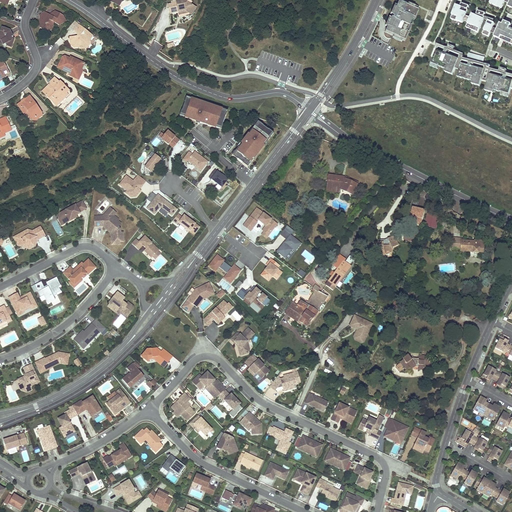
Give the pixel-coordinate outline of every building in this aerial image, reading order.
[(185,0),(177,0),(176,0),(176,1),(171,2),(171,4),(168,5),(169,13),(177,12),(180,11),(180,10),(185,10),(185,11),(188,13),(192,15),(196,8),(190,5),(186,2),(185,0)] [(501,9),(505,0),(491,0),(490,4),(501,9)] [(418,11),(399,2),(393,16),(394,16),(392,21),(391,20),(386,32),(405,41),(408,33),(406,32),(413,18),(415,18),(418,11)] [(463,23),(467,12),(455,7),(451,19),(463,23)] [(53,28),(53,26),(53,24),(52,24),(53,22),(53,21),(55,21),(55,23),(58,25),(66,21),(62,15),(55,11),(53,13),(51,16),(48,14),(45,19),(40,19),(40,28),(43,30),(46,28),(49,30),(53,28)] [(478,32),(483,21),(471,16),(466,27),(478,32)] [(408,33),(415,18),(413,18),(406,32),(408,33)] [(74,30),(78,25),(74,22),(66,31),(74,30)] [(511,31),(509,30),(511,25),(504,22),(503,25),(500,24),(494,37),(500,40),(499,41),(502,43),(503,41),(511,44),(511,31)] [(489,37),(494,26),(488,23),(483,34),(489,37)] [(74,47),(77,47),(80,47),(81,49),(86,48),(86,44),(90,43),(90,40),(92,36),(78,25),(74,30),(79,34),(80,33),(81,34),(79,37),(77,37),(70,38),(70,45),(74,47)] [(11,48),(13,44),(14,40),(12,39),(11,37),(13,36),(10,31),(9,30),(2,27),(0,32),(0,40),(1,41),(3,45),(6,44),(7,46),(11,48)] [(464,54),(437,44),(430,60),(432,61),(436,51),(438,47),(445,49),(448,50),(461,55),(459,60),(455,69),(459,70),(461,64),(462,60),(469,62),(472,63),(484,66),(485,64),(463,58),(464,54)] [(455,69),(459,60),(446,55),(448,50),(445,49),(443,53),(436,51),(432,61),(431,64),(439,67),(440,64),(447,67),(446,70),(454,73),(455,69)] [(469,53),(467,59),(483,63),(485,57),(469,53)] [(77,76),(79,74),(81,70),(84,64),(73,59),(71,60),(64,57),(62,58),(58,66),(70,72),(69,74),(70,76),(75,78),(77,76)] [(0,62),(0,78),(5,76),(9,73),(3,61),(0,62)] [(482,80),(485,70),(471,66),(472,63),(469,62),(468,66),(461,64),(459,70),(459,73),(474,78),(473,81),(481,84),(482,80)] [(485,70),(482,80),(488,82),(490,75),(491,71),(504,75),(507,76),(506,79),(511,80),(511,85),(511,89),(511,88),(511,75),(491,69),(487,68),(485,67),(485,70)] [(473,81),(474,78),(459,73),(457,77),(473,81)] [(488,82),(486,88),(494,90),(495,87),(502,89),(502,92),(509,94),(511,89),(511,85),(511,80),(506,79),(507,76),(504,75),(503,78),(490,75),(488,82)] [(42,91),(46,95),(50,99),(53,96),(58,102),(67,94),(65,91),(67,88),(60,81),(59,82),(54,78),(49,82),(50,84),(49,86),(48,85),(42,91)] [(22,102),(19,103),(17,105),(23,113),(27,110),(33,119),(42,113),(29,96),(25,99),(25,100),(22,102)] [(53,96),(50,99),(56,105),(58,102),(53,96)] [(222,110),(210,105),(210,107),(202,104),(203,103),(191,98),(191,100),(186,98),(180,114),(186,116),(185,117),(196,121),(197,120),(201,121),(200,122),(208,125),(216,128),(216,126),(222,128),(224,121),(227,113),(222,111),(222,110)] [(27,110),(23,113),(24,115),(26,114),(31,121),(33,119),(27,110)] [(0,137),(4,136),(4,134),(12,130),(6,119),(0,122),(0,137)] [(242,163),(246,166),(249,162),(251,163),(254,159),(252,158),(255,154),(257,156),(264,146),(263,145),(266,141),(267,142),(270,138),(269,137),(272,133),(268,129),(268,130),(263,126),(259,123),(256,127),(255,126),(252,130),(253,131),(250,135),(249,134),(244,140),(241,144),(243,145),(241,147),(240,146),(238,148),(238,147),(235,151),(237,152),(233,157),(237,160),(238,159),(242,163)] [(161,138),(173,148),(179,141),(167,131),(164,135),(161,138)] [(143,174),(149,175),(150,172),(158,163),(160,165),(163,161),(152,152),(149,155),(152,158),(144,168),(143,174)] [(207,162),(194,152),(192,155),(189,152),(183,160),(186,162),(187,161),(192,165),(193,164),(195,165),(194,166),(200,171),(207,162)] [(222,188),(229,180),(215,169),(209,177),(222,188)] [(141,188),(146,181),(138,175),(133,181),(126,176),(119,185),(127,191),(125,193),(129,196),(131,193),(134,193),(137,195),(141,191),(140,190),(139,189),(140,187),(141,188)] [(343,177),(331,175),(330,181),(327,181),(326,187),(341,190),(352,195),(354,189),(357,184),(346,180),(343,179),(343,177)] [(159,195),(157,196),(147,209),(154,214),(160,208),(161,208),(172,216),(177,209),(171,205),(171,206),(169,204),(159,195)] [(79,212),(86,209),(82,201),(56,215),(58,219),(65,222),(68,220),(69,221),(72,220),(73,217),(76,215),(80,213),(79,212)] [(113,216),(116,213),(110,208),(103,216),(113,216)] [(250,217),(251,218),(258,209),(257,208),(250,217)] [(264,232),(269,235),(278,224),(258,209),(251,218),(250,217),(246,222),(253,228),(257,223),(257,222),(258,220),(266,226),(262,230),(264,232)] [(185,216),(184,215),(182,217),(178,214),(173,221),(177,224),(178,223),(189,232),(190,231),(193,233),(198,226),(185,216)] [(436,228),(438,216),(426,215),(425,227),(436,228)] [(117,221),(118,220),(113,216),(103,216),(94,217),(95,227),(102,226),(104,225),(106,227),(107,226),(110,229),(109,230),(112,232),(113,245),(120,244),(120,242),(123,242),(123,232),(120,232),(120,229),(118,227),(121,224),(117,221)] [(243,225),(251,231),(253,228),(246,222),(243,225)] [(109,230),(110,229),(107,226),(106,227),(104,225),(102,226),(111,233),(111,245),(113,245),(112,232),(109,230)] [(193,235),(199,227),(198,226),(193,233),(190,231),(189,232),(193,235)] [(37,240),(45,236),(40,227),(35,229),(35,232),(32,231),(27,230),(13,237),(18,246),(21,247),(25,245),(33,247),(35,246),(36,244),(35,242),(34,241),(35,239),(37,240)] [(291,235),(284,230),(280,235),(287,240),(291,235)] [(277,251),(285,258),(292,250),(291,249),(292,248),(296,251),(301,244),(291,235),(287,240),(285,242),(286,243),(285,244),(284,243),(277,251)] [(159,250),(145,236),(139,242),(135,246),(138,250),(143,245),(144,247),(145,246),(147,247),(146,248),(144,250),(151,258),(153,256),(157,251),(159,250)] [(381,257),(383,256),(386,255),(384,253),(388,251),(390,253),(391,253),(393,247),(398,245),(394,236),(387,239),(388,241),(385,242),(379,242),(373,243),(373,251),(378,251),(381,257)] [(460,250),(460,251),(473,252),(473,253),(478,253),(483,253),(484,241),(474,240),(474,241),(461,240),(461,239),(453,238),(452,249),(460,250)] [(304,251),(302,255),(306,256),(305,261),(312,264),(315,256),(304,251)] [(338,268),(344,261),(345,259),(339,254),(332,264),(338,268)] [(224,278),(230,283),(240,271),(234,265),(232,268),(223,261),(221,259),(217,255),(208,266),(213,270),(218,263),(219,264),(218,266),(219,267),(227,274),(224,278)] [(86,261),(93,268),(86,274),(87,275),(96,268),(88,259),(86,261)] [(268,267),(261,275),(266,279),(270,274),(272,277),(274,275),(278,278),(282,273),(277,269),(280,266),(271,259),(268,262),(270,264),(268,267)] [(93,268),(86,261),(83,264),(81,263),(73,271),(70,267),(63,273),(70,281),(74,285),(81,279),(82,278),(85,275),(86,274),(93,268)] [(335,287),(342,277),(350,266),(344,261),(338,268),(329,281),(335,287)] [(300,269),(297,274),(303,278),(306,273),(300,269)] [(61,291),(58,286),(60,285),(56,277),(46,283),(47,285),(48,287),(44,288),(44,287),(41,282),(34,285),(38,291),(41,297),(44,295),(48,304),(55,300),(53,296),(57,295),(56,293),(61,291)] [(81,279),(74,285),(70,281),(69,283),(74,288),(82,281),(81,279)] [(203,298),(213,293),(209,283),(195,289),(182,307),(189,312),(194,305),(196,307),(199,303),(197,302),(200,297),(202,296),(203,298)] [(327,297),(323,294),(324,292),(322,291),(321,293),(319,291),(318,292),(317,292),(319,288),(315,286),(314,288),(312,290),(314,292),(308,302),(307,301),(305,303),(301,301),(297,306),(293,303),(285,313),(300,324),(301,322),(307,327),(327,297)] [(237,295),(243,300),(245,298),(251,303),(257,297),(258,298),(257,300),(264,306),(270,300),(262,294),(261,295),(259,293),(260,292),(254,287),(252,290),(249,292),(247,291),(246,292),(242,289),(237,295)] [(217,296),(220,299),(225,294),(222,290),(217,296)] [(37,307),(30,293),(22,297),(23,298),(20,300),(19,298),(17,294),(9,298),(16,313),(21,310),(22,312),(23,312),(31,307),(32,309),(37,307)] [(133,307),(128,303),(126,305),(122,301),(124,298),(117,293),(112,299),(113,300),(111,303),(108,307),(112,309),(117,309),(121,312),(123,309),(124,310),(123,311),(128,315),(133,308),(133,307)] [(197,308),(203,299),(214,294),(213,293),(203,298),(202,296),(200,297),(197,302),(199,303),(196,307),(197,308)] [(223,316),(232,307),(228,303),(227,304),(224,301),(203,320),(204,326),(208,326),(211,322),(209,320),(211,318),(213,320),(217,325),(220,322),(219,320),(223,316)] [(253,302),(250,305),(259,312),(264,306),(260,303),(257,306),(253,302)] [(12,321),(9,315),(5,309),(4,306),(0,307),(0,324),(6,321),(7,324),(12,321)] [(368,336),(371,328),(364,324),(366,321),(355,316),(350,326),(358,329),(358,330),(359,332),(358,333),(357,332),(354,337),(359,339),(361,338),(363,335),(366,336),(368,336)] [(87,345),(104,327),(96,320),(84,332),(79,337),(77,336),(73,340),(80,346),(84,343),(87,345)] [(237,334),(232,339),(239,347),(240,346),(241,348),(239,350),(242,356),(248,355),(250,351),(248,343),(250,340),(255,335),(250,329),(242,337),(240,334),(237,334)] [(239,347),(232,339),(231,340),(238,347),(240,357),(242,356),(239,350),(241,348),(240,346),(239,347)] [(501,341),(499,340),(495,348),(502,352),(503,351),(506,353),(509,346),(506,344),(508,341),(504,339),(503,342),(501,341)] [(148,362),(149,360),(151,357),(158,357),(162,360),(165,357),(170,361),(173,357),(163,349),(161,352),(157,348),(147,349),(141,357),(148,362)] [(67,365),(69,354),(58,352),(56,353),(57,355),(55,356),(54,354),(45,359),(45,358),(35,363),(38,371),(51,365),(52,367),(60,364),(67,365)] [(269,371),(252,354),(248,359),(253,364),(252,365),(253,366),(251,367),(250,366),(249,367),(247,369),(253,376),(256,373),(259,371),(264,376),(269,371)] [(396,366),(395,368),(398,371),(400,371),(402,369),(403,370),(404,369),(406,371),(409,368),(410,370),(416,366),(418,366),(418,369),(424,369),(424,368),(428,368),(429,360),(424,359),(424,356),(418,356),(418,359),(418,360),(415,360),(414,358),(410,358),(408,355),(403,359),(403,360),(396,366)] [(164,368),(170,361),(165,357),(162,360),(158,357),(151,357),(149,360),(153,359),(164,368)] [(253,364),(248,359),(244,362),(249,367),(250,366),(251,367),(253,366),(252,365),(253,364)] [(143,376),(139,371),(138,371),(137,370),(138,369),(140,367),(135,362),(127,368),(130,373),(126,376),(122,379),(129,388),(143,376)] [(32,386),(39,382),(31,364),(23,368),(26,375),(25,377),(24,377),(18,379),(20,384),(22,388),(23,387),(26,388),(27,390),(31,388),(32,386)] [(40,374),(53,368),(52,367),(51,365),(38,371),(40,374)] [(488,366),(484,375),(486,376),(487,377),(486,379),(490,381),(491,378),(495,380),(498,373),(495,371),(495,370),(488,366)] [(300,382),(297,371),(283,376),(284,378),(280,379),(277,376),(269,386),(275,390),(279,384),(283,387),(284,391),(288,389),(287,386),(295,383),(300,382)] [(503,385),(505,386),(509,379),(502,375),(498,373),(495,380),(498,382),(496,385),(500,387),(501,385),(503,385)] [(202,377),(200,374),(192,382),(199,390),(205,385),(206,387),(205,388),(215,399),(218,396),(225,390),(225,389),(220,384),(217,380),(215,381),(209,374),(204,379),(203,378),(202,377)] [(157,383),(153,379),(150,382),(149,381),(146,384),(151,389),(157,383)] [(27,390),(26,388),(23,387),(22,388),(20,384),(18,385),(20,390),(26,392),(31,390),(31,388),(27,390)] [(130,403),(120,389),(116,393),(118,395),(106,404),(115,415),(121,410),(120,409),(121,409),(122,408),(123,409),(130,403)] [(236,399),(231,394),(229,395),(225,390),(218,396),(223,402),(224,401),(233,411),(240,404),(236,399)] [(195,413),(189,406),(190,405),(187,402),(190,399),(184,393),(179,398),(179,399),(178,401),(176,402),(175,404),(171,407),(175,411),(176,410),(181,414),(187,420),(195,413)] [(89,412),(98,406),(92,396),(83,402),(81,400),(74,405),(79,414),(86,409),(89,412)] [(307,398),(302,407),(312,412),(313,410),(315,411),(315,413),(322,416),(326,407),(307,398)] [(474,409),(474,410),(484,416),(485,412),(489,406),(486,404),(487,401),(486,401),(480,398),(474,409)] [(355,414),(347,410),(348,408),(339,403),(331,420),(337,423),(340,418),(341,416),(352,421),(355,414)] [(484,416),(494,421),(494,420),(501,409),(495,405),(494,405),(492,407),(489,406),(485,412),(484,416)] [(70,422),(68,420),(77,415),(72,406),(69,408),(70,410),(64,413),(65,415),(58,419),(62,427),(59,428),(64,437),(71,434),(69,431),(73,428),(71,424),(69,425),(69,423),(70,422)] [(101,410),(98,406),(89,412),(91,416),(101,410)] [(261,424),(259,422),(258,422),(257,422),(256,421),(257,420),(249,413),(240,422),(240,423),(245,427),(247,424),(252,428),(252,435),(262,435),(261,424)] [(509,427),(511,421),(511,420),(509,419),(510,416),(509,416),(504,413),(496,426),(503,429),(505,426),(508,428),(509,427)] [(212,429),(198,415),(189,423),(198,433),(200,431),(204,435),(205,436),(212,429)] [(378,431),(384,418),(379,416),(376,421),(369,418),(367,421),(362,419),(359,426),(364,428),(367,430),(371,431),(370,435),(369,436),(378,440),(381,433),(378,431)] [(403,440),(408,428),(401,424),(399,428),(394,426),(396,422),(388,419),(384,427),(388,429),(386,433),(387,433),(385,437),(388,438),(389,437),(394,439),(396,437),(403,440)] [(464,419),(462,423),(474,430),(476,426),(464,419)] [(57,447),(49,426),(37,430),(45,451),(57,447)] [(279,430),(274,428),(273,428),(270,434),(270,435),(281,440),(276,449),(285,454),(290,444),(288,442),(293,432),(286,429),(284,433),(284,434),(283,434),(278,432),(279,430)] [(428,452),(434,440),(429,437),(428,439),(424,437),(426,433),(414,428),(411,435),(418,438),(415,445),(418,446),(420,450),(423,451),(423,450),(428,452)] [(157,438),(156,437),(156,435),(151,431),(150,432),(146,429),(144,431),(142,430),(134,437),(141,444),(146,439),(150,443),(151,442),(155,446),(161,440),(158,437),(157,438)] [(466,430),(462,439),(464,440),(465,441),(464,443),(467,445),(469,442),(472,444),(476,437),(473,436),(474,435),(466,430)] [(235,443),(233,438),(231,439),(230,437),(221,432),(216,439),(220,442),(217,448),(220,449),(223,448),(224,451),(225,451),(226,451),(227,451),(227,452),(234,449),(232,445),(235,443)] [(27,444),(24,433),(11,438),(11,439),(9,440),(9,438),(3,440),(6,450),(27,444)] [(400,445),(403,440),(396,437),(394,439),(389,437),(388,438),(385,437),(387,433),(386,433),(384,437),(400,445)] [(66,437),(69,443),(76,439),(74,434),(66,437)] [(298,437),(293,446),(303,450),(304,448),(317,454),(321,445),(307,438),(306,440),(306,441),(298,437)] [(480,449),(482,451),(487,443),(480,439),(476,437),(472,444),(476,446),(474,449),(478,451),(479,449),(480,449)] [(238,451),(235,443),(232,445),(234,449),(227,452),(228,454),(238,451)] [(132,456),(125,445),(120,449),(120,450),(118,451),(118,452),(115,455),(114,454),(109,457),(108,456),(103,459),(107,466),(108,468),(113,465),(113,464),(119,460),(121,462),(132,456)] [(495,458),(497,460),(502,452),(495,448),(494,449),(491,447),(487,453),(491,455),(489,458),(492,460),(494,458),(495,458)] [(317,454),(304,448),(303,450),(316,457),(317,454)] [(326,459),(339,465),(338,467),(348,472),(349,468),(351,465),(352,462),(348,460),(344,459),(344,457),(345,456),(330,450),(326,459)] [(263,461),(245,453),(240,463),(244,465),(244,463),(248,465),(251,466),(250,467),(258,471),(263,461)] [(174,471),(177,474),(179,475),(181,472),(185,467),(180,463),(179,462),(176,460),(177,459),(171,455),(169,456),(165,462),(167,463),(164,466),(163,465),(162,467),(168,471),(170,468),(174,471)] [(339,465),(326,459),(325,461),(338,467),(339,465)] [(91,472),(87,463),(68,472),(71,478),(80,474),(81,476),(86,486),(97,480),(93,471),(91,472)] [(284,480),(288,471),(270,463),(264,476),(273,480),(275,475),(275,474),(277,475),(278,475),(277,476),(284,480)] [(463,466),(458,463),(450,476),(457,479),(459,476),(462,478),(466,472),(463,470),(464,467),(463,466)] [(370,478),(372,472),(358,465),(354,472),(361,475),(360,477),(362,478),(359,485),(366,489),(370,481),(369,481),(369,479),(370,478)] [(294,477),(303,481),(302,483),(303,484),(304,484),(300,491),(308,495),(315,478),(298,470),(294,477)] [(462,478),(466,480),(464,483),(470,487),(478,475),(472,472),(471,471),(469,474),(466,472),(462,478)] [(209,485),(211,480),(205,478),(204,479),(204,478),(203,478),(204,477),(196,474),(193,482),(202,486),(207,488),(206,491),(213,494),(216,488),(209,485)] [(474,485),(478,487),(476,491),(482,494),(490,482),(484,479),(483,478),(482,481),(478,479),(474,485)] [(329,498),(335,501),(340,491),(326,484),(327,482),(319,479),(316,487),(323,490),(321,494),(327,497),(327,496),(328,496),(329,497),(329,498)] [(125,494),(123,495),(128,504),(138,499),(135,494),(133,490),(134,489),(128,480),(113,490),(117,496),(122,493),(124,492),(125,493),(125,494)] [(489,498),(491,495),(494,497),(498,491),(495,489),(496,486),(495,485),(490,482),(482,494),(489,498)] [(413,487),(398,483),(393,503),(403,506),(406,494),(411,495),(413,487)] [(172,500),(167,498),(169,494),(159,489),(156,495),(152,491),(147,496),(153,502),(153,500),(159,503),(158,504),(158,505),(160,506),(161,505),(166,507),(169,506),(172,500)] [(248,506),(251,499),(244,496),(243,496),(239,493),(238,496),(234,495),(232,494),(232,493),(225,490),(222,498),(228,501),(230,498),(232,499),(232,500),(235,502),(233,505),(240,509),(242,504),(248,506)] [(494,497),(498,499),(496,502),(502,506),(509,494),(504,491),(503,490),(501,493),(498,491),(494,497)] [(361,506),(364,499),(356,496),(355,497),(347,493),(343,502),(345,503),(343,507),(341,506),(339,510),(340,511),(357,511),(359,509),(358,508),(360,505),(361,506)] [(20,510),(25,501),(14,494),(12,496),(8,494),(3,503),(7,505),(8,503),(20,510)]
